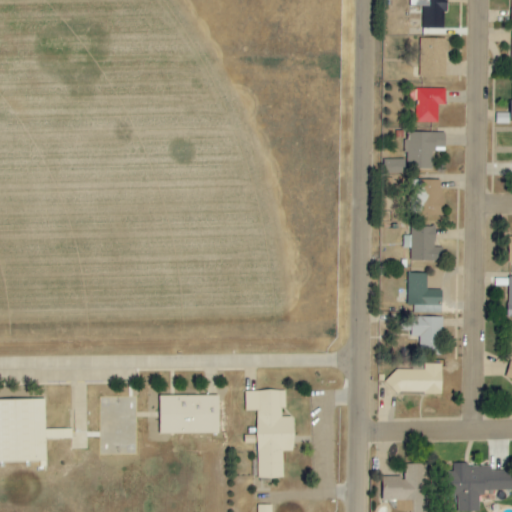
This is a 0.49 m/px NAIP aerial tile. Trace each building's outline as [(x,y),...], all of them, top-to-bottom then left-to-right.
[(422,30),(447,29),(446,4),(433,4),(432,0),(409,0),(410,7),(422,7),(422,30)] [(419,78),(445,78),(446,39),(419,39),(419,78)] [(445,106),(445,90),(416,89),(415,123),(437,124),(438,105),(445,106)] [(433,170),(432,152),(445,151),(444,133),(406,133),(407,171),(433,170)] [(404,160),(390,159),(390,173),(404,174),(404,160)] [(443,181),(413,180),(413,196),(423,196),(422,217),(442,217),(443,181)] [(434,227),(410,228),(411,236),(403,236),(403,249),(410,249),(410,262),(443,261),(443,248),(435,248),(434,227)] [(441,291),(427,291),(427,274),(407,274),(408,313),(441,312),(441,291)] [(440,317),(404,317),(404,331),(410,331),(410,338),(418,338),(418,347),(440,348),(440,317)] [(441,364),(423,364),(423,370),(389,370),(389,392),(441,393),(441,364)] [(244,391),(245,411),(256,411),(256,479),(283,479),(282,452),(292,452),(292,417),(283,417),(283,391),(244,391)] [(218,396),(158,396),(158,434),(218,434),(218,396)] [(0,400),(0,463),(45,463),(45,439),(71,439),(71,429),(44,429),(44,400),(0,400)] [(428,511),(428,464),(403,465),(403,477),(382,477),(382,501),(412,501),(411,511),(428,511)] [(510,491),(511,471),(491,471),(491,466),(452,465),(452,473),(446,473),(445,496),(457,496),(457,511),(461,511),(480,511),(481,490),(510,491)]
